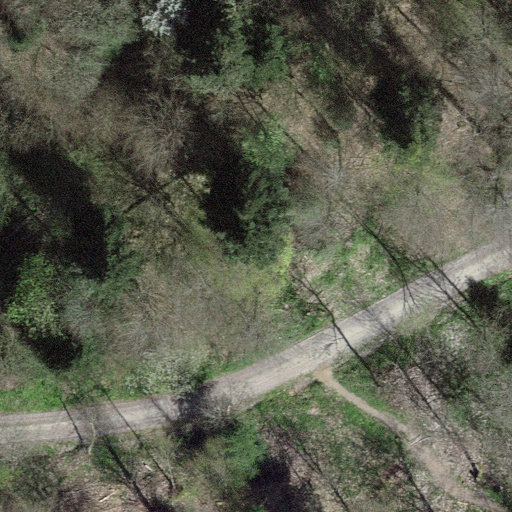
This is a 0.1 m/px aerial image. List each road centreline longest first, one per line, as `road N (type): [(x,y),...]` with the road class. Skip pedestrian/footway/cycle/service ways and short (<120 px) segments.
road 1 (track): [(307,361),(147,424),(0,431)]
road 2 (track): [(307,361),(511,256)]
